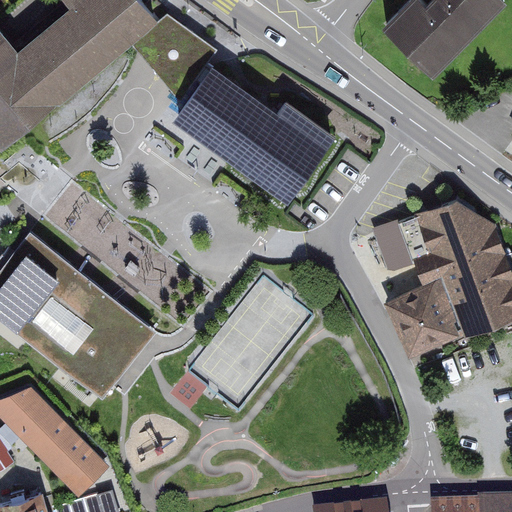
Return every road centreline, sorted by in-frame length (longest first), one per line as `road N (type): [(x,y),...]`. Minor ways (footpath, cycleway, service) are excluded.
road 1 (residential): [(436,494),(415,401),(338,244),(341,225),(415,122)]
road 2 (residential): [(408,495),(285,511)]
road 3 (secondary): [(415,122),(316,48)]
road 4 (secondary): [(511,193),(415,122)]
